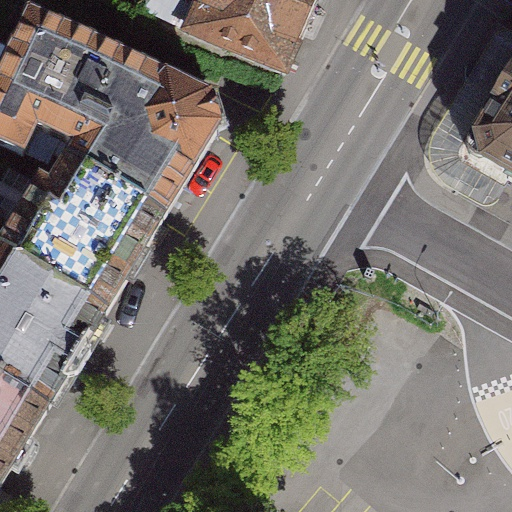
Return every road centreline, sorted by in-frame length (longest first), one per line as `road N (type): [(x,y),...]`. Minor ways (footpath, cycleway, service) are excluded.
road 1 (secondary): [(112,511),(318,181)]
road 2 (residential): [(318,181),(511,291)]
road 3 (secondary): [(318,181),(427,0)]
